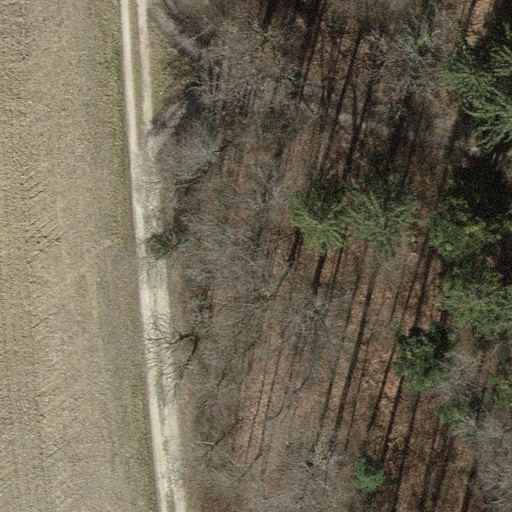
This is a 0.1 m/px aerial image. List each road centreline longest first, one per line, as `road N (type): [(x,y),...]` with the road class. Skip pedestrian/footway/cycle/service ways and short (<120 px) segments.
road 1 (track): [(183,511),(141,0)]
road 2 (track): [(144,78),(511,144)]
